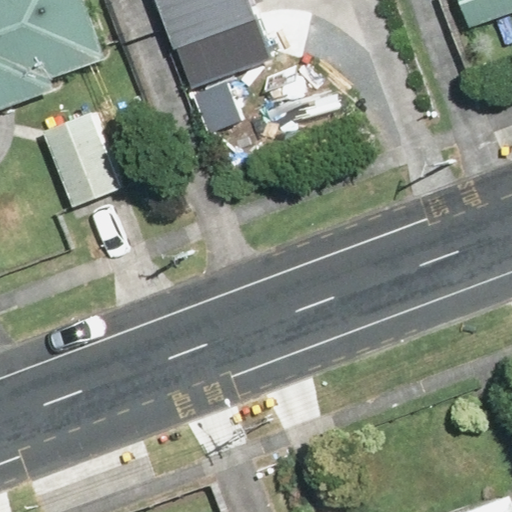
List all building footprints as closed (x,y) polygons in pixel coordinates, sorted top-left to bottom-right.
[(63,81),(126,55),(102,0),(0,0),(0,123),(68,94),(63,81)] [(221,79),(267,62),(253,27),(272,20),(264,0),(173,0),(192,50),(208,44),(221,79)] [(511,0),(472,0),(480,23),(511,12),(511,0)] [(104,105),(54,123),(83,202),(133,183),(104,105)] [(511,511),(511,492),(460,511),(511,511)]
